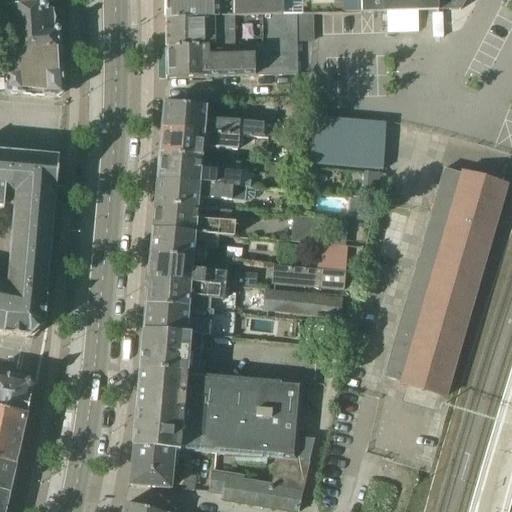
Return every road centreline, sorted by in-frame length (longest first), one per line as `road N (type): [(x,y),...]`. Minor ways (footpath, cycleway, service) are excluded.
road 1 (secondary): [(87,374),(107,169),(108,0)]
road 2 (residential): [(243,511),(69,482)]
